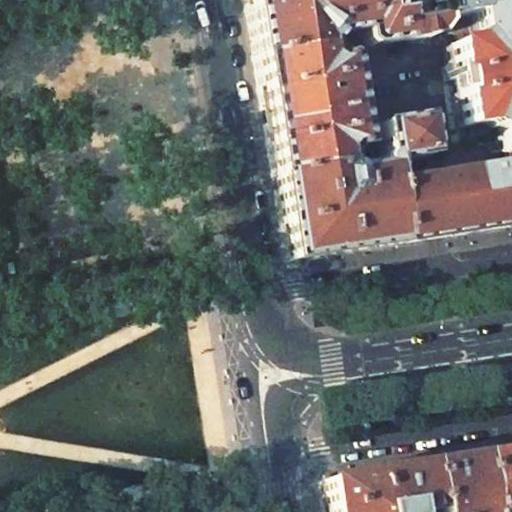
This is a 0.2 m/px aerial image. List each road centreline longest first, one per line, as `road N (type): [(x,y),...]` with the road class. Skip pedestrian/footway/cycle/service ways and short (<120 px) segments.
road 1 (secondary): [(294,373),(252,292),(207,0)]
road 2 (secondary): [(511,339),(294,373)]
road 3 (residential): [(294,373),(280,417),(287,511)]
